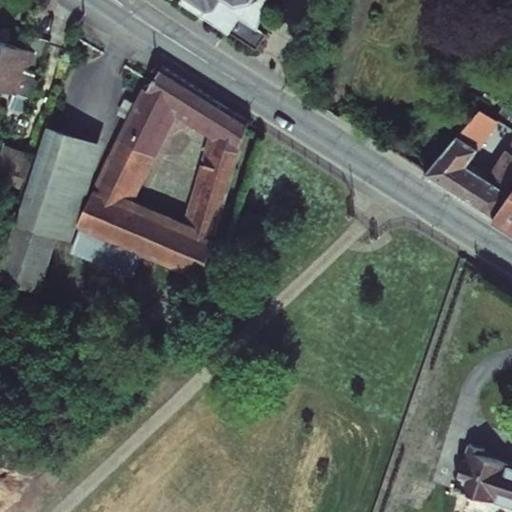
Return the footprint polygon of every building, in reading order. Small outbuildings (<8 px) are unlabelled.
[(174,0),(170,6),(220,39),(221,37),(251,54),(258,38),(253,35),(258,14),(275,1),(274,0),(174,0)] [(0,44),(0,91),(23,99),(39,46),(28,43),(20,40),(17,50),(0,44)] [(157,74),(146,94),(140,91),(110,153),(74,223),(147,250),(200,270),(232,156),(232,155),(239,130),(242,125),(199,99),(157,74)] [(482,112),(427,178),(462,200),(497,222),(511,198),(511,130),(509,129),(497,148),(509,156),(490,184),(468,170),(488,142),(485,141),(499,122),(482,112)] [(110,153),(42,129),(31,159),(29,166),(13,212),(0,248),(0,285),(41,301),(60,252),(136,279),(147,250),(74,223),(110,153)] [(232,155),(232,156),(272,179),(281,154),(265,144),(249,135),(239,130),(232,155)] [(0,248),(13,212),(29,166),(31,159),(0,147),(0,248)] [(511,198),(497,222),(511,231),(511,198)] [(459,442),(443,490),(506,511),(511,493),(511,472),(473,458),(476,448),(467,445),(459,442)]
